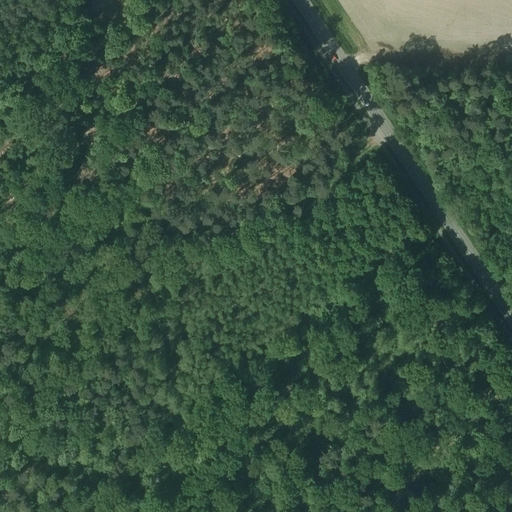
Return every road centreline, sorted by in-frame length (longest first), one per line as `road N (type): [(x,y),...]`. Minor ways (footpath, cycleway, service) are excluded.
road 1 (tertiary): [(300,0),(511,317)]
road 2 (track): [(389,133),(189,280)]
road 3 (track): [(511,370),(377,511)]
